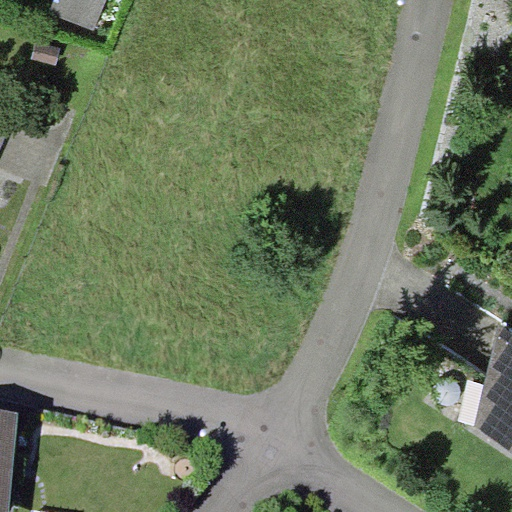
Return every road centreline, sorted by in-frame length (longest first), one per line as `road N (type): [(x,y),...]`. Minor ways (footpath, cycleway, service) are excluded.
road 1 (residential): [(272,445),(376,218),(433,0)]
road 2 (residential): [(0,382),(272,445)]
road 3 (residential): [(272,445),(375,511)]
